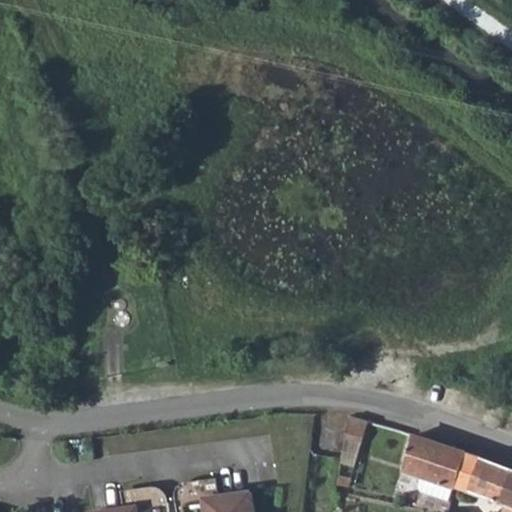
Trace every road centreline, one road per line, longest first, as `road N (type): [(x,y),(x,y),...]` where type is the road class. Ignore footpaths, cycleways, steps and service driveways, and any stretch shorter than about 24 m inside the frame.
road 1 (track): [(0,355),(62,250),(87,169),(83,128),(29,0)]
road 2 (unclassified): [(323,400),(277,397),(33,424)]
road 3 (residential): [(27,487),(260,453)]
road 4 (residential): [(511,446),(349,402)]
